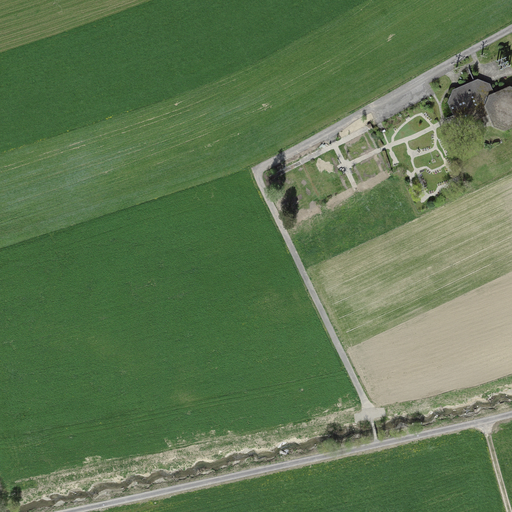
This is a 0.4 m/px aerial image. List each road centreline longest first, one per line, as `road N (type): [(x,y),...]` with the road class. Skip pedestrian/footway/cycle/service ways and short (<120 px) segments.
road 1 (track): [(70,511),(511,414)]
road 2 (unclassified): [(420,79),(258,168),(303,275)]
road 3 (track): [(511,384),(400,413),(370,412)]
